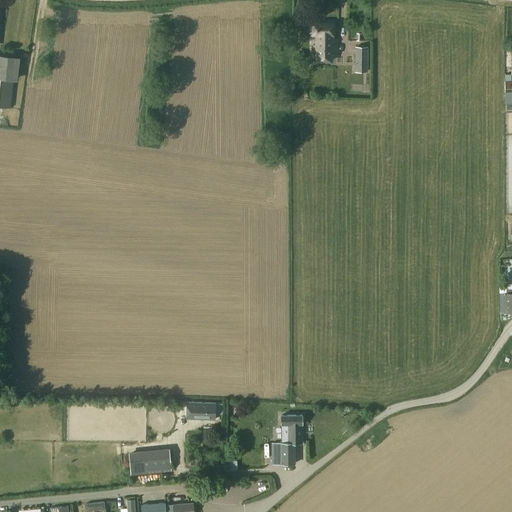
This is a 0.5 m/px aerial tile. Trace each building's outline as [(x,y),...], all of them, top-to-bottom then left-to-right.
[(336,39),(333,39),(333,24),(312,23),(312,56),(336,57),(336,39)] [(356,46),(356,63),(367,63),(368,46),(356,46)] [(0,107),(10,109),(13,81),(17,81),(20,57),(0,55),(0,107)] [(507,293),(500,293),(500,313),(506,313),(511,312),(511,288),(507,289),(507,293)] [(214,419),(214,415),(223,415),(223,403),(215,403),(215,404),(186,403),(186,419),(214,419)] [(302,425),(302,416),(281,416),(281,424),(281,443),(272,443),(272,464),(282,464),(282,465),(295,464),(295,444),(301,444),(303,444),(303,425),(302,425)] [(140,451),(129,452),(129,461),(130,472),(142,471),(142,473),(171,471),(169,448),(140,451)] [(266,482),(247,490),(250,496),(268,488),(266,482)] [(137,511),(137,499),(127,499),(127,511),(137,511)] [(107,508),(106,500),(87,503),(88,511),(107,508)] [(193,511),(193,503),(172,505),(165,505),(165,502),(141,504),(141,511),(193,511)]
